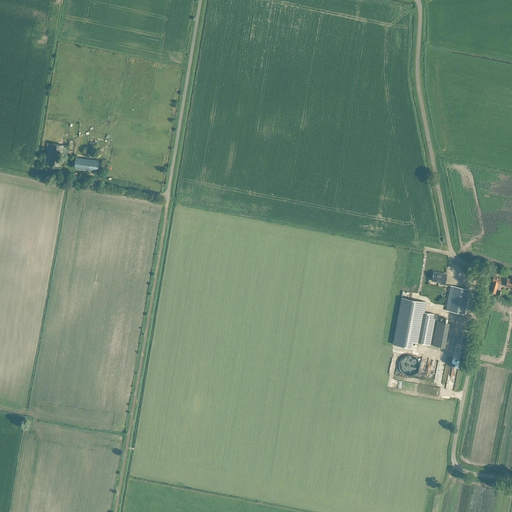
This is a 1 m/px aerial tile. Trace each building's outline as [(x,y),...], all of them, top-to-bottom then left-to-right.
[(47,143),(44,164),(61,166),(63,166),(63,163),(61,163),(62,158),(65,159),(66,151),(67,147),(63,147),(63,145),(47,143)] [(76,158),(74,168),(98,171),(99,161),(76,158)] [(443,284),(444,285),(447,274),(442,273),(442,274),(439,274),(440,273),(433,272),(432,280),(443,283),(443,284)] [(450,292),(449,298),(452,298),(451,306),(450,311),(464,314),(469,289),(454,287),(453,291),(453,292),(450,292)] [(401,297),(392,344),(413,348),(414,342),(430,345),(436,314),(425,312),(427,302),(401,297)] [(449,323),(445,322),(446,318),(441,317),(441,322),(437,321),(433,346),(445,348),(449,323)]
